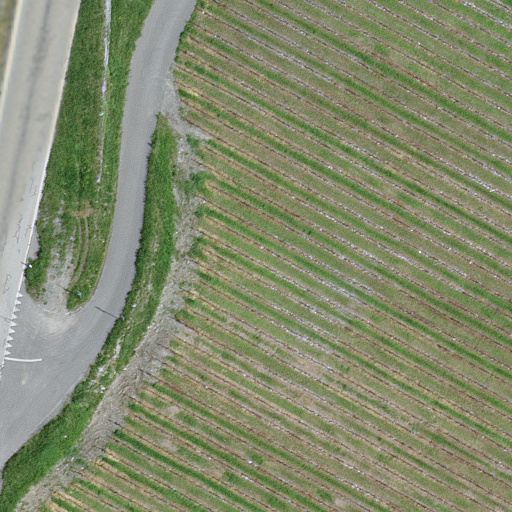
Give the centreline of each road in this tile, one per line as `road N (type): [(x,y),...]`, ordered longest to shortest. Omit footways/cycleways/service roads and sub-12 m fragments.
road 1 (track): [(0,361),(31,363),(86,326),(121,265),(139,73),(177,0)]
road 2 (tertiary): [(0,238),(51,0)]
